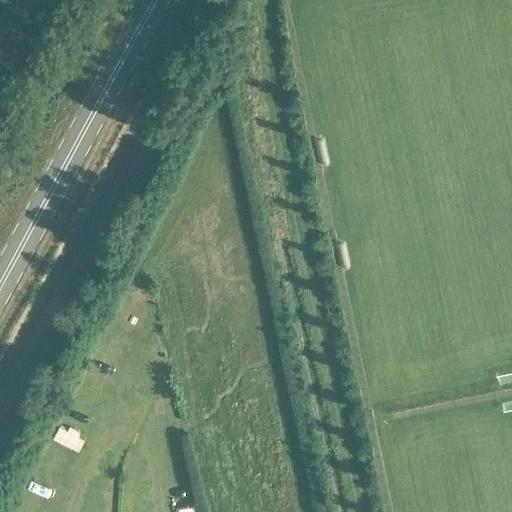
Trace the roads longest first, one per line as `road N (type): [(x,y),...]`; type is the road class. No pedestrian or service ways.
road 1 (track): [(363,511),(280,125),(268,0)]
road 2 (secondary): [(0,285),(156,0)]
